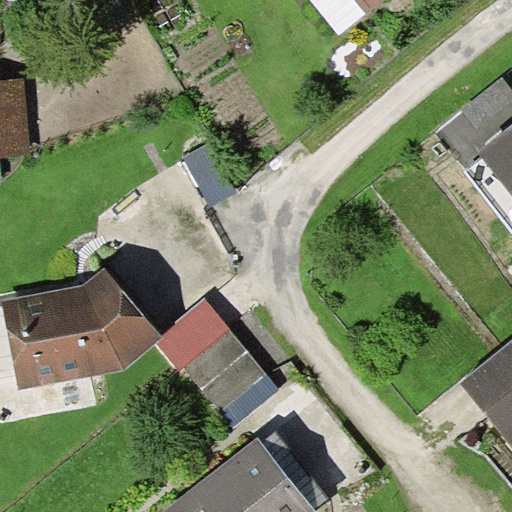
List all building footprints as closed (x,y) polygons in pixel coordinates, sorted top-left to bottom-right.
[(360,0),(368,10),(381,0),(360,0)] [(10,77),(0,77),(0,155),(11,155),(10,77)] [(511,134),(489,151),(511,183),(511,134)] [(156,287),(127,251),(101,273),(37,288),(54,363),(139,345),(179,315),(156,287)] [(251,311),(203,349),(220,370),(268,333),(251,311)] [(268,333),(220,370),(240,396),(288,358),(268,333)] [(511,342),(495,355),(511,376),(511,342)] [(511,376),(495,355),(484,364),(511,399),(511,376)] [(306,410),(289,422),(320,463),(337,450),(319,427),(306,410)] [(320,463),(289,422),(199,489),(206,498),(215,511),(311,511),(341,491),(320,463)] [(215,511),(206,498),(186,511),(215,511)]
